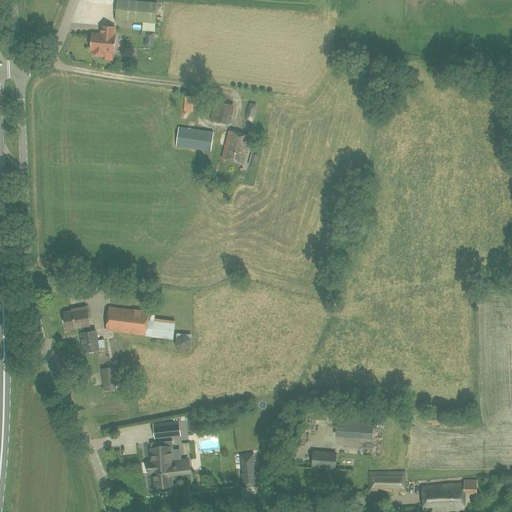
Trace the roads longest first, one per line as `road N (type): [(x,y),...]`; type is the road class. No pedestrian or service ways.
road 1 (unclassified): [(109,511),(34,309),(20,66)]
road 2 (secondary): [(0,470),(0,217)]
